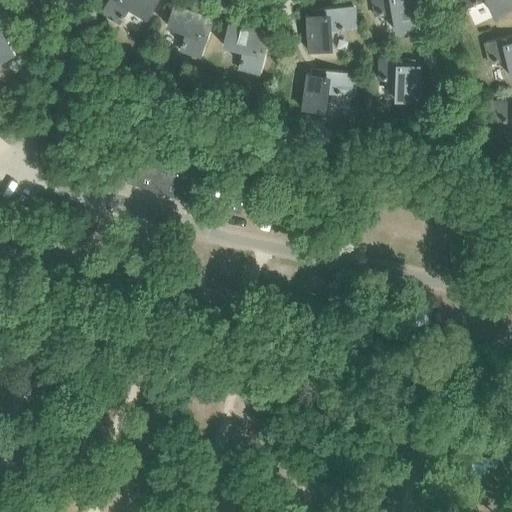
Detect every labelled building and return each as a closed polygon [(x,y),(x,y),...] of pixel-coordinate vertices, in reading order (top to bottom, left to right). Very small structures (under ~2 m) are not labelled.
[(146,18),(157,0),(108,0),(101,13),(119,24),(129,8),(146,18)] [(417,29),(412,0),(371,0),(374,16),(393,13),(396,33),(417,29)] [(465,0),(469,7),(484,0),(486,0),(495,17),(498,25),(511,18),(511,4),(510,0),(465,0)] [(199,57),(209,28),(203,26),(206,17),(173,6),(166,26),(185,33),(179,50),(199,57)] [(315,16),(306,17),(308,52),(330,50),(328,30),(347,29),(355,28),(354,8),(346,8),(315,10),(315,16)] [(258,74),(266,44),(260,42),(262,34),(228,25),(223,46),(242,51),(238,69),(258,74)] [(0,61),(12,55),(0,32),(0,61)] [(511,79),(511,36),(484,43),(489,64),(507,59),(511,79)] [(417,102),(418,67),(409,67),(410,60),(379,59),(378,80),(396,81),(395,101),(417,102)] [(306,75),(302,109),(323,112),(326,92),(344,95),(352,96),(355,75),(347,74),(316,70),(315,76),(306,75)] [(511,101),(490,101),(490,122),(511,122),(511,101)] [(197,186),(201,172),(130,150),(126,164),(131,166),(125,183),(187,202),(192,185),(197,186)] [(476,452),(479,471),(499,469),(496,450),(476,452)] [(134,511),(137,494),(116,490),(113,507),(134,511)]
